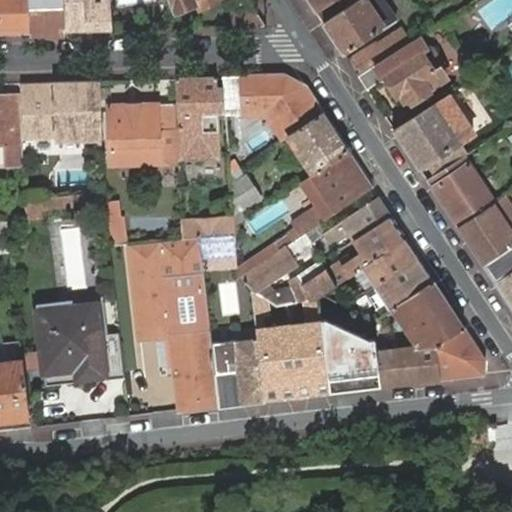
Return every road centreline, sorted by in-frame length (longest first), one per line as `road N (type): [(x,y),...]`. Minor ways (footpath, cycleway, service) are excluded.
road 1 (residential): [(0,449),(511,395)]
road 2 (residential): [(511,353),(307,44)]
road 3 (residential): [(307,44),(0,55)]
